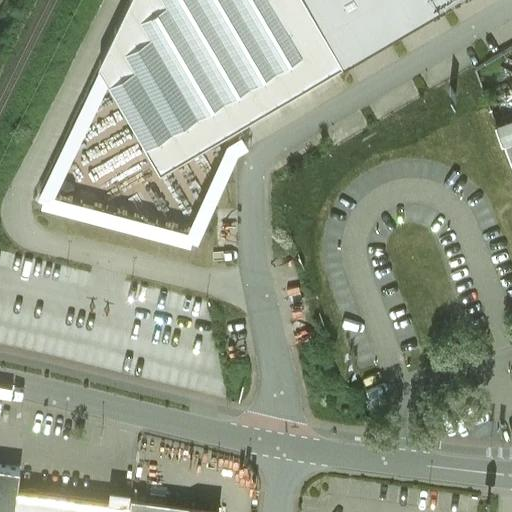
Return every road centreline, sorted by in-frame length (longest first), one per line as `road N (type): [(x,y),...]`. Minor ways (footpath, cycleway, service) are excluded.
road 1 (residential): [(283,449),(0,382)]
road 2 (residential): [(511,476),(283,449)]
